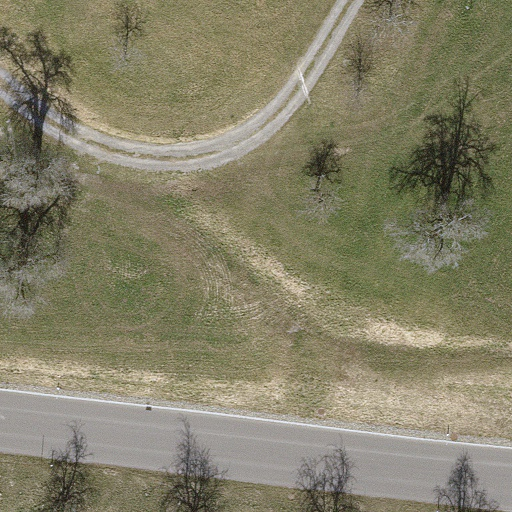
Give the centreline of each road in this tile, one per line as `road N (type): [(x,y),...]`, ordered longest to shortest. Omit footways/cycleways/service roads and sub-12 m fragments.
road 1 (tertiary): [(511,484),(0,420)]
road 2 (track): [(0,84),(67,140),(132,163),(226,166),(259,148),(365,0)]
